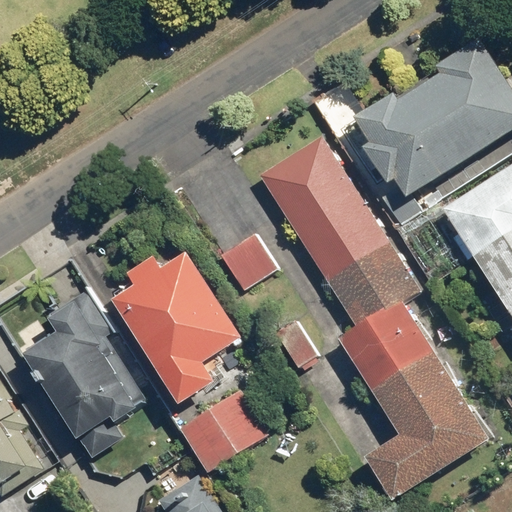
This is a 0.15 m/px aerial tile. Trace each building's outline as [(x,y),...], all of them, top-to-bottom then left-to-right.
[(403,93),(364,117),(380,143),(373,148),(396,185),(403,181),(413,197),(511,136),(511,79),(487,39),(442,66),(447,75),(407,99),(403,93)] [(264,177),(363,329),(345,341),(407,436),(372,459),(400,503),(499,439),(409,302),(428,289),(327,136),(264,177)] [(511,306),(511,168),(449,209),(511,306)] [(260,233),(226,255),(250,292),(283,270),(260,233)] [(141,287),(120,300),(187,404),(224,381),(212,363),(249,339),(194,252),(168,268),(161,258),(134,275),(141,287)] [(67,332),(31,355),(98,459),(130,439),(120,424),(153,403),(112,338),(120,333),(94,292),(56,316),(67,332)] [(302,320),(280,334),(303,369),(324,356),(302,320)] [(0,372),(0,475),(13,496),(59,468),(14,394),(0,372)] [(246,390),(186,428),(215,473),(275,435),(246,390)] [(229,511),(205,475),(165,500),(172,511),(229,511)]
